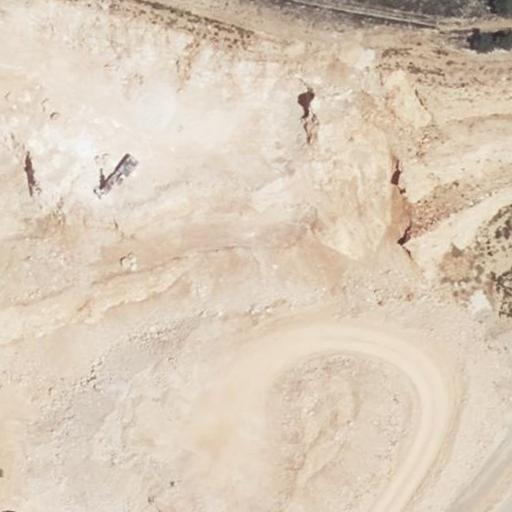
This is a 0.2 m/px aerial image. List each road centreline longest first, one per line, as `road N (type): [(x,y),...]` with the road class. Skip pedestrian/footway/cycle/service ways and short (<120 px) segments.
road 1 (track): [(238,52),(511,25)]
road 2 (track): [(0,77),(238,52)]
